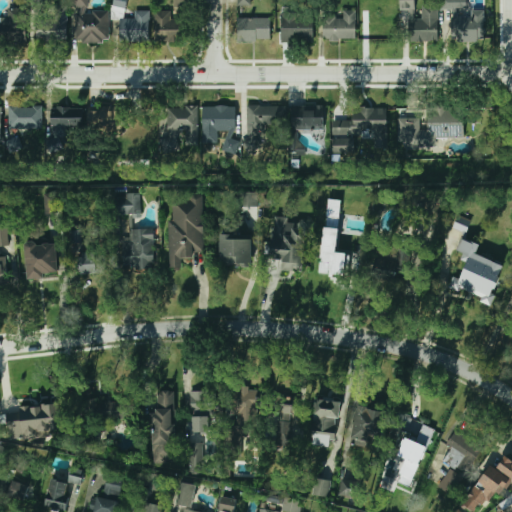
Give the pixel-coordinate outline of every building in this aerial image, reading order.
[(109,11),(86,11),(86,0),(71,0),(71,8),(76,8),(75,42),(108,42),(109,11)] [(438,41),(438,2),(421,2),(421,18),(415,18),(414,0),(400,0),(400,9),(409,9),(409,41),(438,41)] [(441,0),(441,10),(448,10),(448,34),(455,34),(455,0),(441,0)] [(37,40),(67,40),(67,5),(53,5),(53,16),(37,16),(37,40)] [(7,8),(7,17),(0,17),(0,40),(28,40),(27,7),(7,8)] [(467,38),(484,38),(484,10),(467,10),(467,38)] [(154,41),(194,41),(194,19),(171,19),(171,11),(154,11),(154,41)] [(355,39),(355,11),(322,11),(322,39),(355,39)] [(280,42),(311,42),(311,13),(280,13),(280,42)] [(362,16),(362,40),(396,40),(396,16),(362,16)] [(149,42),(149,18),(119,18),(119,42),(149,42)] [(237,41),(270,41),(270,18),(237,18),(237,41)] [(8,106),(8,129),(41,129),(41,106),(8,106)] [(197,106),(167,107),(167,137),(184,137),(184,146),(198,146),(197,106)] [(202,142),(217,143),(217,131),(224,131),(224,152),(235,152),(236,107),(203,106),(202,142)] [(247,106),(247,135),(264,135),(264,125),(285,125),(285,106),(247,106)] [(403,117),(403,147),(425,147),(425,137),(493,137),(494,107),(426,107),(426,117),(403,117)] [(51,135),(82,135),(83,108),(51,108),(51,135)] [(89,131),(122,131),(122,108),(89,108),(89,131)] [(292,129),(324,129),(324,108),(292,108),(292,129)] [(387,132),(387,108),(354,108),(354,132),(387,132)] [(23,150),(20,137),(6,140),(9,153),(23,150)] [(140,193),(126,193),(126,189),(114,189),(114,213),(140,213),(140,193)] [(240,206),(258,207),(259,192),(241,192),(240,206)] [(45,193),(45,214),(58,213),(58,193),(45,193)] [(202,194),(188,194),(188,202),(169,202),(171,269),(183,269),(182,259),(196,258),(196,252),(204,252),(202,194)] [(466,233),(472,221),(459,215),(453,228),(466,233)] [(8,221),(0,221),(0,247),(8,247),(8,221)] [(154,229),(129,229),(129,237),(121,237),(121,267),(154,267),(154,229)] [(220,264),(253,264),(253,236),(220,236),(220,264)] [(507,263),(481,251),(482,249),(455,236),(449,248),(456,251),(444,276),(491,298),(507,263)] [(357,244),(328,238),(320,270),(349,277),(357,244)] [(270,268),(299,268),(299,241),(270,241),(270,268)] [(46,278),(46,273),(58,273),(57,243),(26,244),(27,279),(46,278)] [(399,283),(407,253),(378,246),(371,276),(399,283)] [(78,273),(107,273),(107,252),(78,252),(78,273)] [(255,436),(255,388),(233,388),(233,436),(255,436)] [(212,391),(189,391),(190,434),(212,434),(212,391)] [(336,447),(339,400),(315,399),(312,446),(336,447)] [(127,401),(78,403),(79,419),(94,418),(95,432),(110,432),(110,422),(129,421),(127,401)] [(58,405),(3,408),(4,438),(60,435),(58,405)] [(294,405),(276,405),(275,435),(294,435),(294,405)] [(172,406),(154,406),(154,440),(172,440),(172,406)] [(349,442),(374,449),(384,413),(359,406),(349,442)] [(434,426),(411,412),(401,429),(425,442),(434,426)] [(406,459),(397,482),(411,487),(434,429),(423,424),(417,442),(406,438),(399,456),(406,459)] [(439,459),(468,474),(482,446),(454,431),(439,459)] [(204,474),(203,442),(189,442),(190,474),(204,474)] [(493,468),(489,464),(476,481),(500,499),(511,483),(511,464),(502,457),(493,468)] [(462,478),(451,469),(439,485),(449,494),(462,478)] [(61,511),(66,511),(73,482),(81,484),(83,474),(69,471),(67,483),(53,480),(47,509),(61,511)] [(121,497),(124,479),(108,476),(104,494),(121,497)] [(327,497),(330,481),(315,479),(312,494),(327,497)] [(339,495),(356,498),(359,482),(342,479),(339,495)] [(7,499),(24,504),(30,486),(12,480),(7,499)] [(197,511),(192,511),(197,486),(179,483),(173,511),(197,511)] [(117,511),(121,503),(99,495),(92,511),(117,511)] [(236,511),(237,498),(221,497),(220,511),(236,511)] [(282,511),(288,511),(298,511),(300,500),(284,498),(282,511)] [(160,511),(161,505),(146,503),(145,510),(134,509),(133,511),(160,511)]
